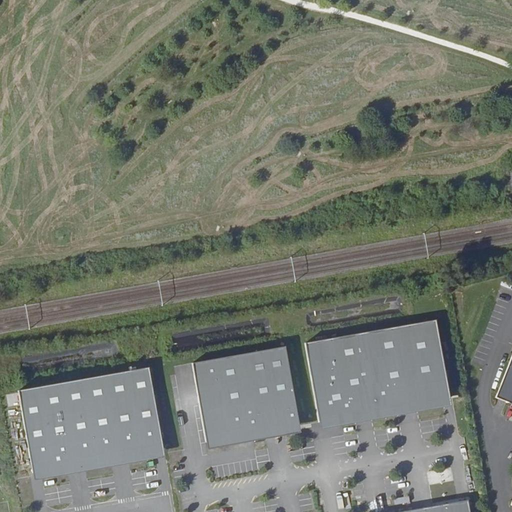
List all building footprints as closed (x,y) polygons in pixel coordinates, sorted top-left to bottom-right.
[(27,265),(0,269),(0,281),(29,277),(27,265)] [(449,399),(435,321),(305,344),(319,423),(449,399)] [(205,443),(299,426),(285,347),(191,364),(205,443)] [(511,355),(495,398),(511,404),(511,402),(511,355)] [(16,392),(31,474),(162,450),(147,369),(16,392)] [(403,511),(469,511),(467,501),(403,511)]
